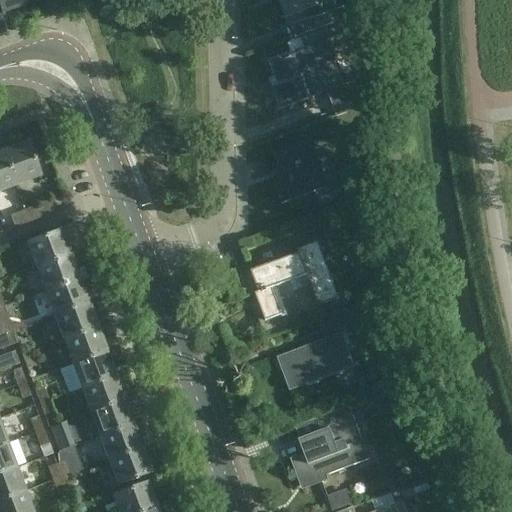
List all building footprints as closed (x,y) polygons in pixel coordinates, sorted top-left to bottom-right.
[(0,0),(0,6),(3,14),(39,0),(0,0)] [(316,0),(278,0),(285,19),(319,7),(316,0)] [(366,12),(362,1),(311,20),(315,31),(366,12)] [(303,49),(268,62),(278,87),(272,89),(280,111),(308,100),(305,91),(316,86),(310,69),(336,60),(325,32),(300,41),(303,49)] [(328,95),(337,119),(363,109),(354,85),(328,95)] [(281,205),(328,187),(310,139),(272,154),(281,179),(273,182),(281,205)] [(39,178),(39,177),(27,144),(3,153),(15,187),(39,178)] [(0,192),(15,187),(3,153),(0,153),(0,192)] [(386,211),(381,196),(366,202),(371,216),(386,211)] [(49,204),(25,213),(29,225),(54,216),(49,204)] [(25,213),(1,222),(5,234),(29,225),(25,213)] [(27,244),(36,268),(69,255),(60,232),(27,244)] [(301,256),(253,274),(260,294),(257,295),(268,322),(283,316),(284,319),(290,317),(279,288),(308,277),(320,307),(341,299),(319,242),(298,250),(301,256)] [(45,292),(78,280),(69,255),(36,268),(45,292)] [(238,273),(224,278),(234,306),(248,301),(238,273)] [(45,292),(54,316),(87,304),(78,280),(45,292)] [(63,341),(96,328),(87,304),(54,316),(63,341)] [(318,321),(325,341),(276,359),(289,393),(355,368),(343,334),(364,326),(357,307),(356,307),(318,321)] [(0,309),(0,323),(8,320),(4,308),(0,309)] [(0,323),(0,337),(6,335),(13,333),(8,320),(0,323)] [(105,353),(96,328),(63,341),(72,366),(105,353)] [(11,347),(17,345),(13,333),(6,335),(11,347)] [(6,335),(0,337),(0,351),(11,347),(6,335)] [(28,372),(37,369),(31,353),(22,357),(28,372)] [(81,389),(114,377),(105,353),(72,366),(81,389)] [(0,374),(20,367),(15,354),(0,359),(0,374)] [(13,373),(18,386),(26,383),(21,370),(13,373)] [(81,389),(90,414),(123,401),(114,377),(81,389)] [(26,383),(18,386),(23,400),(31,397),(26,383)] [(35,393),(40,405),(49,401),(45,389),(35,393)] [(40,405),(46,420),(55,417),(49,401),(40,405)] [(99,437),(132,425),(123,401),(90,414),(99,437)] [(369,461),(354,421),(350,409),(295,430),(304,456),(291,461),(301,487),(369,461)] [(31,421),(36,434),(44,431),(39,418),(31,421)] [(99,437),(108,461),(141,449),(132,425),(99,437)] [(44,431),(36,434),(41,449),(49,446),(44,431)] [(68,450),(62,436),(53,439),(59,453),(68,450)] [(0,447),(0,475),(15,470),(6,445),(0,447)] [(150,474),(141,449),(108,461),(117,487),(150,474)] [(70,476),(65,463),(57,466),(62,479),(70,476)] [(48,469),(53,482),(62,479),(57,466),(48,469)] [(0,502),(24,493),(15,470),(0,475),(0,502)] [(62,479),(62,480),(67,494),(76,491),(70,476),(62,479)] [(67,494),(62,480),(62,479),(53,482),(58,497),(67,494)] [(112,496),(118,511),(146,511),(155,509),(146,484),(112,496)] [(326,499),(330,511),(343,511),(353,509),(346,491),(326,499)] [(0,511),(30,511),(24,493),(0,502),(0,511)] [(354,511),(353,509),(343,511),(405,511),(402,503),(378,511),(354,511)]
